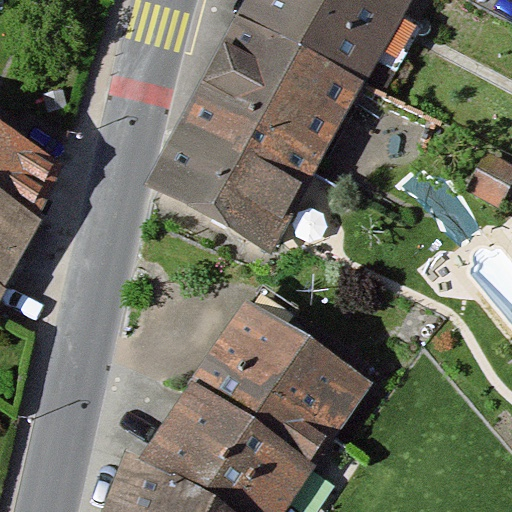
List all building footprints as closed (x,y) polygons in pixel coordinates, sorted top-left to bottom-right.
[(254,0),(239,27),(360,92),(410,0),(254,0)] [(239,27),(148,198),(269,262),(360,92),(239,27)] [(45,99),(48,115),(68,110),(64,95),(45,99)] [(0,139),(0,207),(39,231),(53,205),(63,178),(0,139)] [(469,192),(500,208),(511,185),(511,169),(487,157),(469,192)] [(0,307),(42,233),(39,231),(0,207),(0,307)] [(245,304),(189,391),(311,470),(368,384),(245,304)] [(189,391),(136,474),(195,511),(283,511),(311,470),(189,391)] [(195,511),(136,474),(116,466),(102,511),(195,511)]
